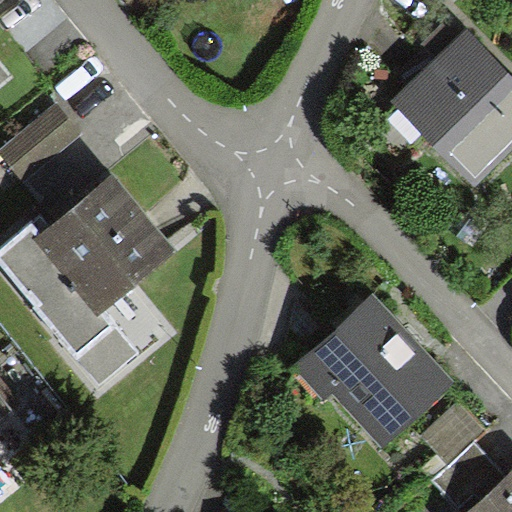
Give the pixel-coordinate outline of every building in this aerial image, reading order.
[(511,73),(500,61),(467,28),(392,102),(474,186),(511,148),(511,73)] [(56,101),(0,146),(0,153),(23,181),(82,133),(56,101)] [(176,252),(111,174),(40,233),(32,223),(0,249),(0,264),(75,355),(111,326),(101,314),(176,252)] [(413,336),(373,293),(291,369),(323,404),(334,394),(383,447),(455,381),(413,336)] [(489,430),(461,398),(421,433),(448,465),(474,443),(489,430)] [(467,511),(505,478),(474,443),(448,465),(430,481),(457,511),(467,511)] [(467,511),(511,511),(511,472),(505,478),(467,511)]
